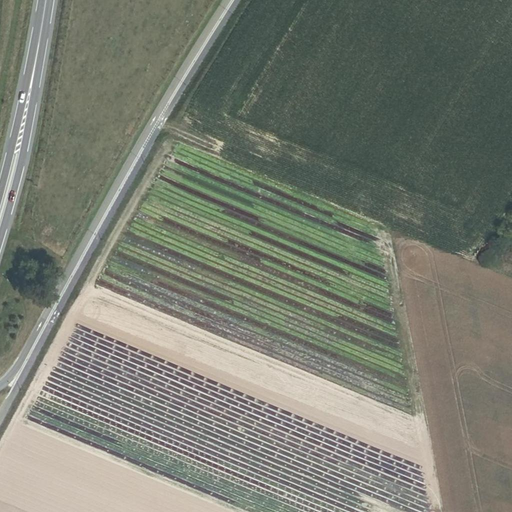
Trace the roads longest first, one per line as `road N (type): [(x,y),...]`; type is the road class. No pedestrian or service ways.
road 1 (tertiary): [(0,381),(16,370),(229,0)]
road 2 (primary): [(0,234),(44,13)]
road 3 (primary): [(44,13),(0,189)]
